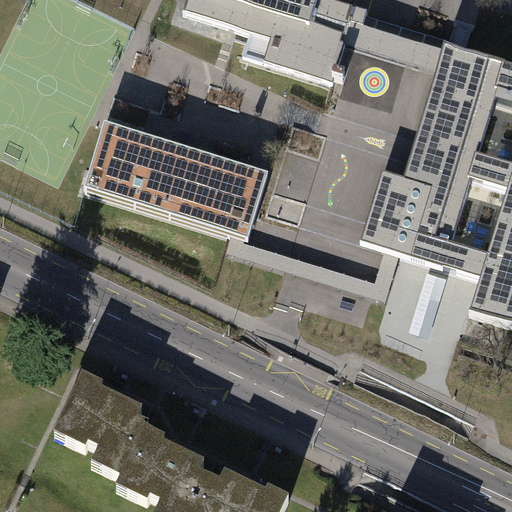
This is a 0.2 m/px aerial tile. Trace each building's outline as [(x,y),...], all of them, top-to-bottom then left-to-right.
[(319,0),(191,0),(191,2),(279,28),(270,58),(334,77),(344,42),(310,32),(319,0)] [(478,314),(511,323),(511,75),(500,72),(502,66),(447,51),(410,184),(384,177),(364,248),(487,282),(478,314)] [(268,175),(105,125),(85,190),(248,240),(268,175)] [(390,309),(419,314),(426,280),(397,275),(390,309)] [(92,470),(124,485),(147,437),(149,433),(138,427),(143,417),(101,397),(103,392),(83,382),(55,441),(87,457),(89,453),(98,457),(92,470)] [(161,511),(198,511),(211,486),(200,481),(205,471),(163,450),(165,446),(147,437),(124,485),(120,493),(150,507),(152,503),(163,508),(161,511)] [(220,490),(211,486),(198,511),(284,511),(287,505),(269,496),(267,501),(225,481),(220,490)]
